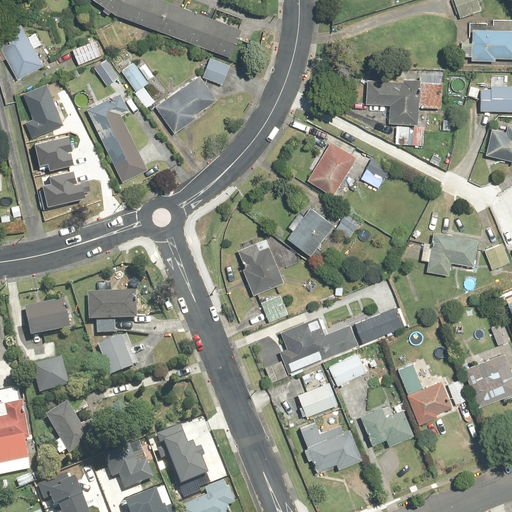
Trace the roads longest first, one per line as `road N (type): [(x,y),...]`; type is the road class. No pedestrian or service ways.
road 1 (residential): [(171,229),(282,511)]
road 2 (residential): [(181,204),(265,124),(287,74),(297,0)]
road 3 (residential): [(0,260),(97,241),(147,221)]
